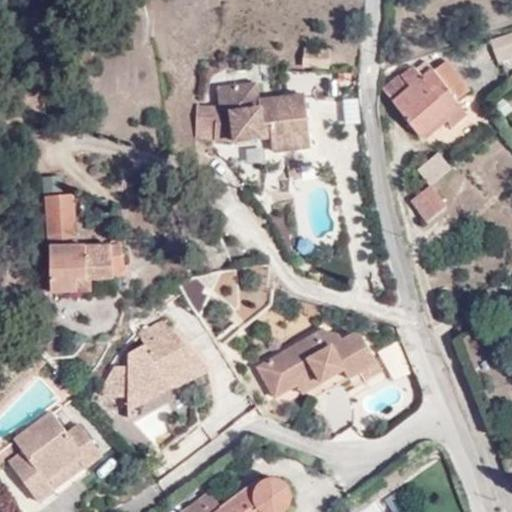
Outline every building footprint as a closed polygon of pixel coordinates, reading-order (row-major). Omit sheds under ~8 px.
[(511,34),(493,40),(497,52),(511,47),(511,34)] [(322,46),(296,44),(295,64),(321,66),(322,46)] [(448,53),(437,62),(462,94),(474,87),(448,53)] [(462,94),(437,62),(429,71),(416,57),(387,83),(426,134),(467,102),(462,94)] [(303,143),(297,91),(252,97),(254,105),(221,109),(222,122),(212,123),(214,137),(224,136),(224,138),(266,133),(268,148),(303,143)] [(436,148),(415,163),(431,183),(452,167),(436,148)] [(282,174),(294,173),(293,163),(292,157),(280,159),(282,174)] [(178,175),(205,194),(215,180),(194,159),(178,175)] [(311,160),(293,163),(294,173),(295,177),(313,174),(311,160)] [(67,187),(40,187),(41,260),(51,262),(48,280),(69,280),(69,268),(118,270),(118,243),(69,241),(67,187)] [(431,191),(412,207),(422,221),(442,205),(431,191)] [(207,376),(159,325),(134,338),(139,350),(134,351),(134,356),(125,358),(124,372),(111,371),(94,398),(101,405),(123,405),(125,418),(207,376)] [(314,381),(318,390),(344,376),(348,386),(376,372),(354,334),(337,344),(334,338),(318,334),(251,371),(258,383),(258,386),(269,405),(292,392),(314,381)] [(298,400),(318,390),(314,381),(292,392),(298,400)] [(37,511),(53,499),(45,490),(75,468),(83,476),(101,462),(74,428),(61,437),(47,417),(9,444),(17,459),(5,469),(37,511)] [(45,490),(53,499),(83,476),(75,468),(45,490)] [(197,486),(162,511),(263,511),(269,510),(275,506),(279,499),(280,490),(278,484),(275,480),(270,475),(262,473),(254,473),(248,477),(244,482),(242,487),(236,480),(209,500),(197,486)] [(371,511),(364,499),(356,506),(348,511),(371,511)]
